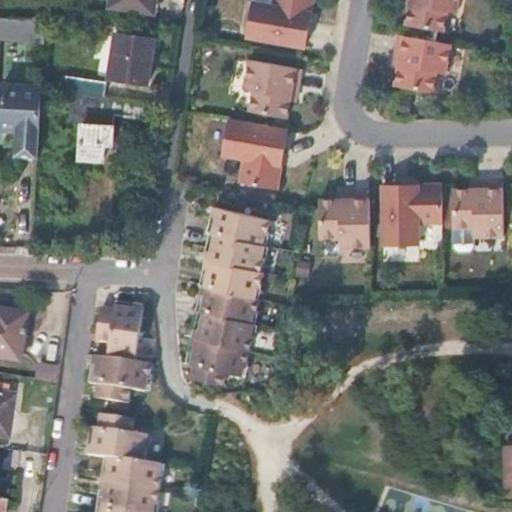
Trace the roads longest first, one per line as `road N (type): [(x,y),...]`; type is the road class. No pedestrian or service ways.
road 1 (residential): [(363,0),(347,102),(353,124),(374,136),(511,133)]
road 2 (residential): [(89,271),(53,511)]
road 3 (residential): [(157,271),(165,359),(176,388),(215,405)]
